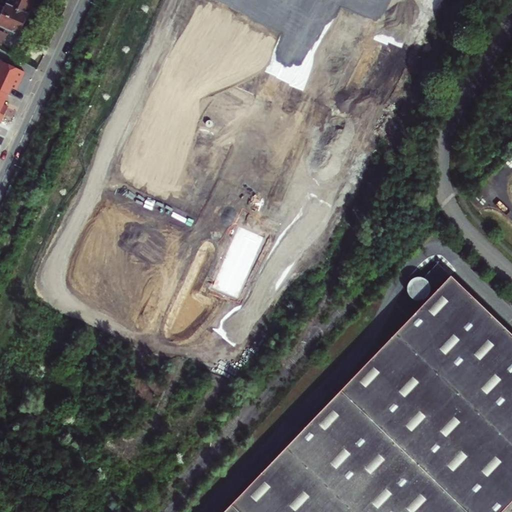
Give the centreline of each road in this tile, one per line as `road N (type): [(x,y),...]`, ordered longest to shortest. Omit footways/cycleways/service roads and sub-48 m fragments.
road 1 (unclassified): [(511,279),(465,235),(446,201),(440,161),(444,135),(511,24)]
road 2 (tertiary): [(2,183),(86,0)]
